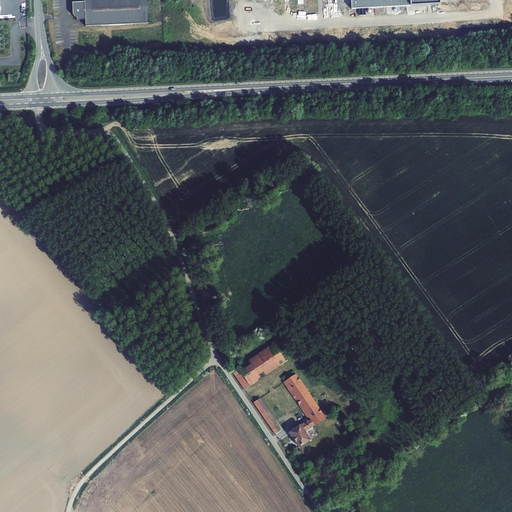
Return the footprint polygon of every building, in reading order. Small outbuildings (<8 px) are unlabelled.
[(71,2),(72,15),(73,16),(73,17),(74,17),(75,18),(76,18),(76,20),(84,20),(84,27),(150,23),(148,0),(83,0),(83,2),(71,2)] [(350,0),(351,9),(440,5),(440,0),(350,0)] [(276,343),(238,369),(249,385),(287,360),(276,343)] [(233,372),(245,389),(250,386),(249,385),(238,369),(233,372)] [(310,419),(297,428),(296,428),(294,430),(293,431),(290,433),(299,447),(310,440),(305,432),(315,425),(325,418),(294,371),(283,379),(310,419)] [(254,403),(272,430),(278,426),(260,399),(254,403)]
